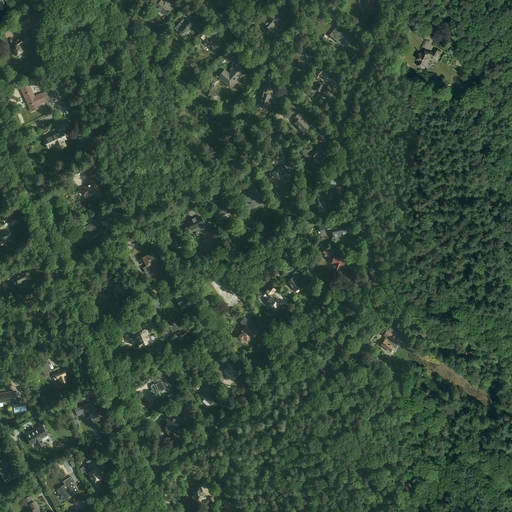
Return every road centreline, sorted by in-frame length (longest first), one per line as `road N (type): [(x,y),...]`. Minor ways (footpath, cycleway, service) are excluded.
road 1 (unclassified): [(150,472),(220,420),(296,334),(375,276),(340,128)]
road 2 (unclassified): [(81,280),(152,211),(254,166),(287,80)]
road 3 (tertiary): [(150,472),(73,290)]
road 4 (tertiary): [(69,281),(0,128)]
road 5 (track): [(511,326),(375,276)]
road 6 (unclassified): [(340,128),(348,96),(392,15),(391,0)]
road 7 (residential): [(197,0),(287,80)]
